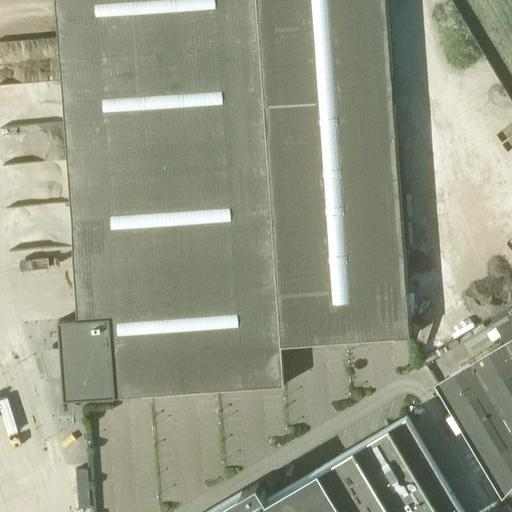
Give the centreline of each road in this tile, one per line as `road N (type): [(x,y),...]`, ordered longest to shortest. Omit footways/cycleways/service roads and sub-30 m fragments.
road 1 (unknown): [(61,511),(2,305)]
road 2 (unknown): [(511,137),(421,18)]
road 3 (unknown): [(188,511),(183,392)]
